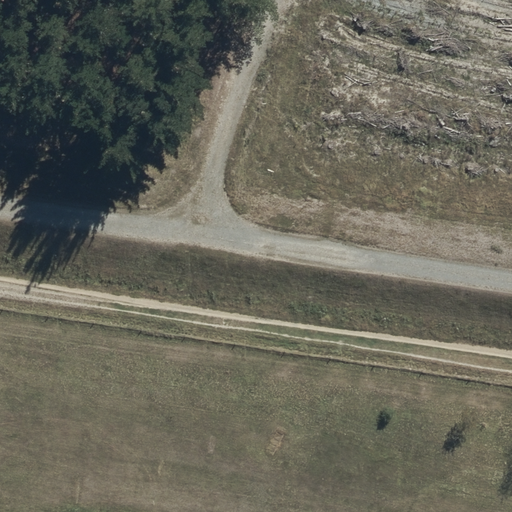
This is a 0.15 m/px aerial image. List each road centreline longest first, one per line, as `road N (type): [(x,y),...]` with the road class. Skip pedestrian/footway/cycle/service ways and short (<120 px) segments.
road 1 (track): [(0,294),(511,369)]
road 2 (track): [(195,225),(511,275)]
road 3 (track): [(195,225),(274,0)]
road 4 (track): [(0,197),(195,225)]
